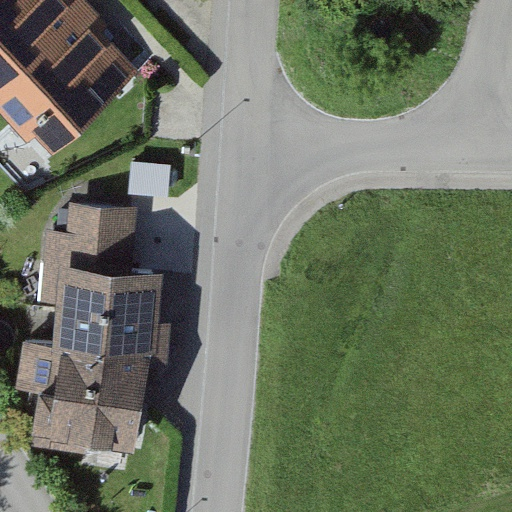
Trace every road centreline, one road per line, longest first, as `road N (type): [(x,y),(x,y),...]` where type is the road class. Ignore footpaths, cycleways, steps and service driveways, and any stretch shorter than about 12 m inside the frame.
road 1 (residential): [(245,151),(209,511)]
road 2 (residential): [(245,151),(477,147)]
road 3 (residential): [(252,0),(245,151)]
road 4 (residential): [(500,0),(477,147)]
